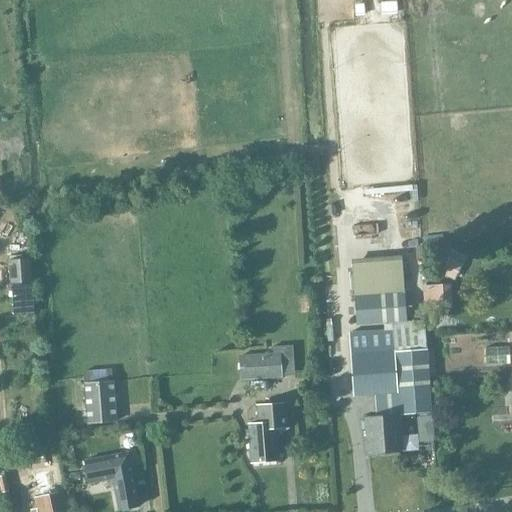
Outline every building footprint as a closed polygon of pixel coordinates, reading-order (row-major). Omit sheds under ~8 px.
[(0,301),(31,301),(30,273),(0,273),(0,301)] [(405,294),(354,298),(356,325),(407,322),(405,294)] [(365,418),(368,454),(402,451),(393,330),(350,333),(354,397),(376,395),(378,417),(365,418)] [(397,350),(402,414),(432,411),(427,349),(397,350)] [(286,351),(242,354),(243,377),(287,375),(286,351)] [(509,366),(510,354),(484,352),(483,364),(509,366)] [(114,380),(85,383),(88,424),(117,421),(114,380)] [(256,404),(257,422),(249,423),(252,463),(280,461),(277,427),(289,426),(287,402),(256,404)] [(90,483),(114,479),(119,510),(139,506),(130,452),(85,461),(90,483)] [(0,470),(0,485),(2,494),(26,488),(21,466),(0,470)] [(53,470),(36,474),(41,496),(58,493),(53,470)] [(38,511),(62,511),(59,492),(58,493),(41,496),(36,497),(38,511)]
